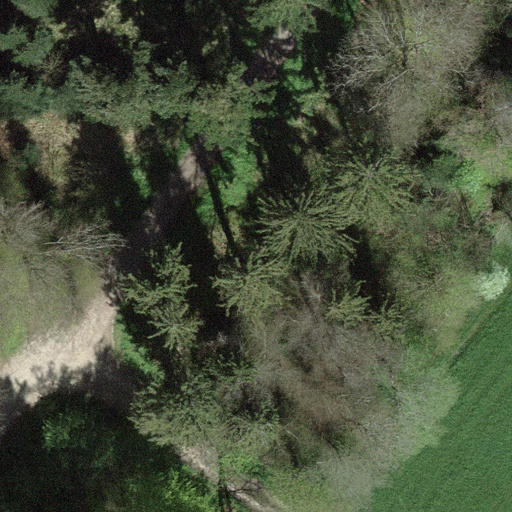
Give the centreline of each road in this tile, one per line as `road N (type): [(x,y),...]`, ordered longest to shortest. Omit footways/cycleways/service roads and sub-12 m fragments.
road 1 (track): [(75,347),(327,0)]
road 2 (track): [(294,511),(194,452),(75,347)]
road 3 (track): [(0,462),(75,347)]
